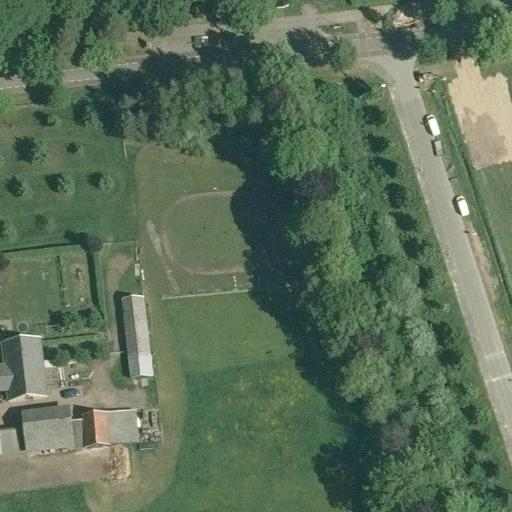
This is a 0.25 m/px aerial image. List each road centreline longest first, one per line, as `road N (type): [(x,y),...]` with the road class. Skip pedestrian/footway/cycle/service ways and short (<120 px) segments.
road 1 (tertiary): [(0,83),(391,42)]
road 2 (unclassified): [(391,42),(511,407)]
road 3 (tertiary): [(391,42),(511,29)]
